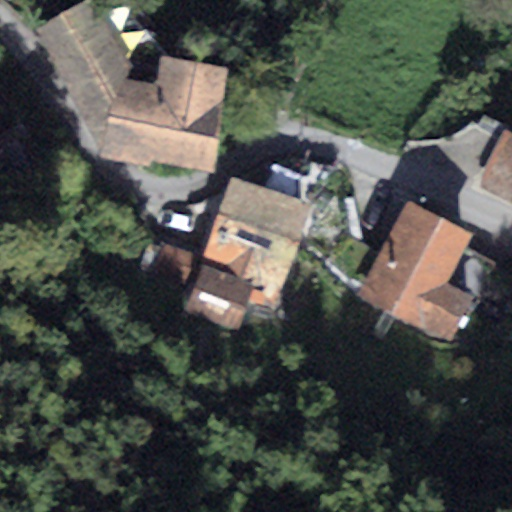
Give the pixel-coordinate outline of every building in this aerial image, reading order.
[(219,62),(161,55),(110,0),(77,0),(31,28),(100,158),(146,165),(147,158),(205,167),(219,62)] [(56,189),(20,123),(0,134),(0,175),(19,209),(56,189)] [(511,135),(502,131),(473,187),(511,206),(511,135)] [(305,201),(225,176),(196,268),(276,294),(305,201)] [(402,200),(355,296),(446,340),(468,296),(441,283),(466,231),(402,200)]
